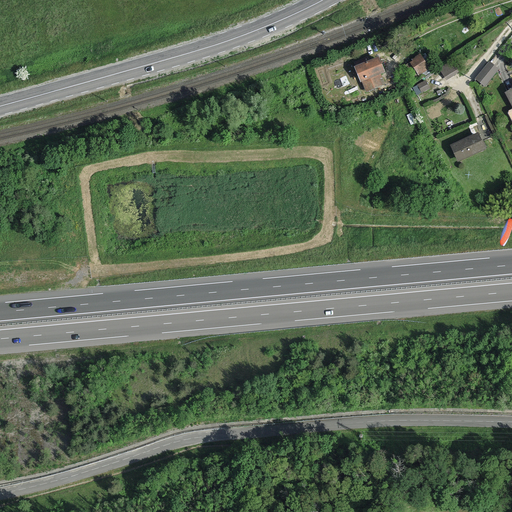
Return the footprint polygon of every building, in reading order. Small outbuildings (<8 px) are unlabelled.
[(367,56),(354,62),(367,92),(381,85),(378,78),(383,76),(378,63),(372,66),(367,56)] [(422,57),(415,62),(421,72),(428,67),(422,57)] [(440,69),(447,80),(453,76),(459,72),(452,61),(440,69)] [(490,62),(477,79),(485,86),(499,69),(495,65),(490,62)] [(426,82),(420,85),(423,90),(429,88),(426,82)] [(478,135),(454,144),(459,158),(484,148),(478,135)]
